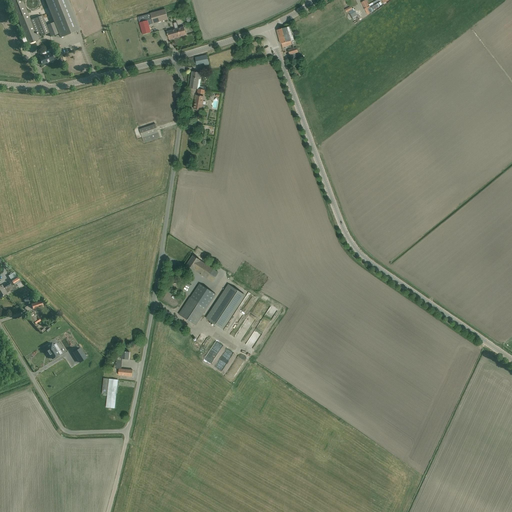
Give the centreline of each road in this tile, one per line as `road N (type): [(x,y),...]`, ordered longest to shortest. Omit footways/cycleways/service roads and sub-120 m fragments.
road 1 (tertiary): [(511,360),(349,247),(268,28)]
road 2 (unclassified): [(127,432),(168,205),(181,89),(174,59)]
road 3 (unclassified): [(127,432),(64,432),(0,325)]
road 4 (tertiary): [(0,84),(51,88),(174,59)]
